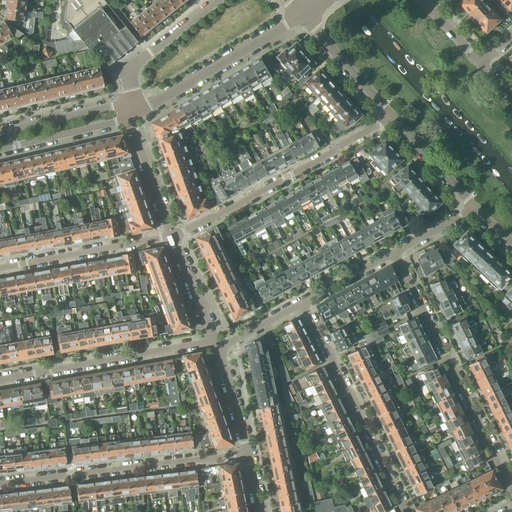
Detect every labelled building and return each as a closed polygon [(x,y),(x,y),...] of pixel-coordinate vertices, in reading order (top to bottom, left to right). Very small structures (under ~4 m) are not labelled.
[(7,0),(7,7),(12,7),(12,8),(13,9),(15,9),(17,9),(25,10),(26,0),(7,0)] [(66,0),(66,5),(61,8),(60,23),(67,32),(66,40),(55,42),(57,51),(58,53),(86,46),(102,66),(103,67),(104,67),(106,66),(108,65),(109,65),(110,64),(111,62),(112,62),(111,61),(116,57),(116,58),(117,57),(122,53),(122,54),(123,53),(127,49),(128,49),(129,48),(128,48),(133,44),(133,45),(134,44),(134,43),(136,41),(131,35),(132,34),(104,0),(66,0)] [(169,0),(168,0),(157,0),(155,1),(160,7),(160,9),(162,10),(163,11),(164,11),(167,15),(168,16),(177,9),(173,4),(172,5),(171,4),(169,2),(169,0)] [(168,0),(169,0),(169,2),(171,4),(172,5),(173,4),(177,9),(185,2),(183,0),(168,0)] [(469,13),(482,1),(481,0),(464,0),(460,4),(464,8),(464,10),(467,13),(469,13)] [(511,7),(511,0),(501,0),(510,10),(511,7)] [(155,1),(147,8),(152,14),(152,16),(153,17),(155,18),(159,22),(167,15),(164,11),(163,11),(162,10),(160,9),(160,7),(155,1)] [(477,23),(491,10),(482,1),(469,13),(472,17),(472,19),(475,22),(477,22),(477,23)] [(495,5),(504,15),(507,12),(499,3),(495,5)] [(12,7),(7,7),(5,19),(6,19),(32,36),(34,17),(42,18),(43,9),(37,8),(37,11),(30,10),(25,10),(17,9),(15,9),(13,9),(12,8),(12,7)] [(152,14),(147,8),(138,15),(143,21),(143,23),(145,24),(146,25),(147,24),(150,28),(159,22),(155,18),(153,17),(152,16),(152,14)] [(486,32),(499,20),(491,10),(477,23),(478,23),(478,25),(481,28),(482,28),(486,32)] [(143,21),(138,15),(129,22),(140,36),(150,28),(147,24),(146,25),(145,24),(143,23),(143,21)] [(4,21),(0,23),(0,33),(0,34),(1,36),(5,44),(23,33),(4,21)] [(48,42),(47,45),(57,51),(55,42),(48,42)] [(294,45),(290,49),(287,51),(285,50),(284,51),(277,57),(281,61),(277,65),(283,72),(304,53),(296,44),(294,45)] [(52,51),(44,47),(41,53),(48,57),(52,51)] [(87,50),(78,53),(80,60),(92,57),(87,50)] [(304,53),(283,72),(289,79),(293,75),(297,79),(314,64),(304,53)] [(256,76),(259,82),(270,75),(260,58),(249,65),(253,72),(255,73),(256,74),(256,76)] [(17,65),(14,59),(6,64),(8,67),(17,65)] [(253,72),(249,65),(239,71),(243,78),(245,79),(246,81),(246,82),(249,88),(259,82),(256,76),(256,74),(255,73),(253,72)] [(82,70),(87,90),(104,86),(99,66),(82,70)] [(313,92),(328,79),(319,69),(309,78),(306,75),(297,84),(300,88),(305,83),(313,92)] [(87,90),(82,70),(71,73),(75,92),(87,90)] [(243,78),(239,71),(229,77),(233,84),(235,85),(236,86),(236,88),(239,93),(249,88),(246,82),(246,81),(245,79),(243,78)] [(71,73),(54,77),(59,96),(75,92),(71,73)] [(19,105),(14,86),(4,89),(2,82),(0,82),(0,78),(1,78),(0,75),(0,99),(2,109),(19,105)] [(59,96),(54,77),(42,80),(47,99),(59,96)] [(233,84),(229,77),(219,83),(223,90),(225,91),(226,92),(226,94),(229,99),(239,93),(236,88),(236,86),(235,85),(233,84)] [(316,106),(321,101),(336,88),(328,79),(313,92),(318,98),(307,108),(312,116),(319,110),(316,106)] [(42,80),(28,83),(33,102),(47,99),(42,80)] [(33,102),(28,83),(14,86),(19,105),(33,102)] [(219,83),(209,88),(213,96),(215,96),(216,98),(216,100),(219,105),(229,99),(226,94),(226,92),(225,91),(223,90),(219,83)] [(213,96),(209,88),(199,94),(203,101),(205,103),(206,104),(206,106),(209,111),(219,105),(216,100),(216,98),(215,96),(213,96)] [(345,97),(336,88),(321,101),(330,111),(345,97)] [(203,101),(199,94),(189,100),(193,107),(195,108),(196,110),(196,112),(199,117),(209,111),(206,106),(206,104),(205,103),(203,101)] [(353,106),(345,97),(330,111),(338,120),(353,106)] [(279,109),(287,104),(284,99),(277,103),(279,109)] [(193,107),(189,100),(179,106),(180,107),(189,123),(199,117),(196,112),(196,110),(195,108),(193,107)] [(353,106),(338,120),(335,123),(342,132),(355,124),(354,122),(355,121),(361,116),(353,106)] [(189,123),(180,107),(179,107),(178,107),(174,109),(174,110),(169,113),(167,113),(164,115),(164,116),(162,117),(166,124),(174,120),(179,129),(189,123)] [(285,117),(291,114),(287,107),(281,110),(285,117)] [(266,124),(275,120),(272,115),(263,120),(266,124)] [(166,124),(162,117),(153,122),(152,125),(156,137),(157,136),(159,141),(181,134),(179,129),(174,120),(166,124)] [(237,123),(241,130),(245,127),(246,127),(244,123),(241,120),(237,123)] [(322,135),(327,130),(328,129),(325,126),(324,126),(320,130),(322,135)] [(317,129),(307,134),(315,149),(319,147),(319,148),(324,145),(324,144),(325,143),(317,129)] [(329,134),(327,130),(322,135),(326,143),(333,139),(331,133),(329,134)] [(185,132),(181,134),(159,141),(163,154),(182,147),(179,140),(182,138),(188,136),(185,132)] [(306,155),(298,139),(291,143),(285,133),(279,136),(282,143),(283,142),(286,140),(288,145),(296,159),(300,157),(300,158),(306,155)] [(307,134),(298,139),(306,155),(312,152),(311,151),(315,149),(307,134)] [(113,137),(112,137),(117,158),(120,169),(121,172),(135,168),(123,138),(121,136),(115,138),(113,137)] [(103,140),(102,140),(107,160),(117,158),(112,137),(110,138),(109,139),(104,140),(103,140)] [(98,142),(93,143),(97,162),(107,160),(102,140),(99,140),(98,142)] [(215,145),(213,141),(205,145),(207,149),(215,145)] [(87,144),(82,146),(87,165),(97,162),(93,143),(91,142),(88,143),(87,144)] [(376,167),(394,151),(386,142),(377,149),(376,148),(369,154),(375,161),(372,163),(376,167)] [(225,148),(222,143),(216,146),(219,151),(225,148)] [(76,147),(72,148),(76,167),(87,165),(82,146),(81,145),(77,146),(76,147)] [(185,146),(182,147),(163,154),(168,167),(186,160),(184,153),(187,152),(187,151),(192,149),(189,145),(186,146),(185,146)] [(296,159),(288,145),(279,150),(287,165),(293,162),(292,161),(296,159)] [(76,167),(72,148),(70,147),(67,148),(66,149),(62,150),(66,170),(76,167)] [(242,151),(248,161),(251,159),(245,148),(242,150),(243,151),(242,151)] [(66,170),(62,150),(60,150),(57,151),(56,152),(51,153),(56,172),(66,170)] [(287,165),(279,150),(269,155),(277,169),(281,167),(281,168),(287,165)] [(248,161),(242,151),(239,153),(241,157),(242,156),(245,162),(248,161)] [(402,160),(394,151),(376,167),(378,168),(380,167),(387,174),(402,160)] [(45,154),(41,155),(45,174),(56,172),(51,153),(50,152),(46,153),(45,154)] [(45,174),(41,155),(39,155),(36,155),(35,157),(31,158),(30,157),(34,177),(45,174)] [(277,169),(269,155),(260,160),(268,176),(274,172),(273,172),(277,169)] [(34,177),(30,157),(29,157),(26,158),(25,159),(20,160),(24,179),(25,184),(29,182),(29,180),(35,179),(34,177)] [(190,159),(186,160),(168,167),(173,180),(191,173),(189,166),(192,165),(192,164),(198,162),(196,157),(190,160),(190,159)] [(10,163),(9,162),(14,182),(15,186),(19,185),(18,181),(24,179),(20,160),(19,159),(16,160),(14,162),(10,163)] [(363,171),(357,159),(350,163),(359,178),(362,184),(369,181),(366,176),(371,172),(369,168),(363,171)] [(260,160),(250,165),(258,180),(262,178),(263,179),(268,176),(260,160)] [(14,182),(9,162),(5,163),(4,164),(0,164),(0,169),(4,184),(14,182)] [(359,178),(350,163),(341,168),(350,183),(359,178)] [(250,165),(241,170),(249,186),(255,183),(255,182),(258,180),(250,165)] [(397,193),(416,175),(408,166),(394,178),(399,183),(393,189),(397,193)] [(341,168),(331,173),(339,187),(345,184),(348,188),(352,186),(350,183),(341,168)] [(234,169),(229,171),(239,190),(243,188),(244,189),(249,186),(241,170),(236,173),(234,169)] [(122,191),(139,184),(136,177),(137,176),(136,172),(134,171),(134,170),(121,174),(116,176),(119,186),(109,190),(111,194),(122,191)] [(195,172),(191,173),(173,180),(178,193),(196,187),(193,179),(197,178),(196,177),(204,175),(202,170),(195,173),(195,172)] [(229,171),(219,176),(230,196),(236,193),(236,192),(239,190),(229,171)] [(339,187),(331,173),(322,178),(329,193),(333,198),(342,193),(339,187)] [(230,196),(219,176),(214,180),(211,174),(207,176),(213,186),(221,201),(225,198),(225,199),(230,196)] [(416,175),(397,193),(400,197),(405,192),(410,197),(424,185),(416,175)] [(322,178),(313,183),(320,198),(326,194),(331,204),(335,202),(333,198),(329,193),(322,178)] [(200,185),(196,187),(178,193),(182,206),(201,200),(198,192),(201,191),(209,188),(207,183),(200,186),(200,185)] [(313,183),(303,188),(311,203),(320,198),(313,183)] [(139,184),(122,191),(124,199),(115,203),(117,207),(144,198),(141,190),(142,189),(141,185),(139,184)] [(410,208),(413,211),(433,194),(424,185),(410,197),(415,203),(410,208)] [(311,203),(303,188),(294,194),(301,208),(311,203)] [(371,199),(377,195),(375,190),(368,196),(371,199)] [(383,192),(377,195),(381,201),(386,198),(383,192)] [(38,196),(40,202),(51,199),(49,194),(38,196)] [(294,194),(284,199),(292,213),(301,208),(294,194)] [(433,194),(413,211),(417,216),(423,210),(427,214),(433,209),(433,210),(441,203),(433,194)] [(206,198),(201,200),(182,206),(186,218),(189,219),(219,202),(215,195),(206,198)] [(144,198),(117,207),(115,207),(117,210),(119,221),(149,211),(146,203),(147,202),(145,198),(144,198)] [(292,213),(284,199),(275,204),(283,218),(292,213)] [(359,204),(356,199),(350,202),(352,207),(359,204)] [(275,204),(266,209),(279,233),(282,238),(284,237),(276,221),(283,218),(275,204)] [(90,207),(90,210),(93,222),(89,223),(92,241),(97,240),(98,239),(101,239),(96,212),(94,206),(90,207)] [(399,206),(392,211),(396,217),(396,219),(404,215),(399,206)] [(408,216),(413,211),(410,208),(405,212),(408,216)] [(279,233),(266,209),(256,214),(264,228),(270,225),(272,229),(273,229),(276,234),(279,233)] [(99,211),(96,212),(101,239),(103,238),(105,239),(110,238),(106,220),(101,221),(99,211)] [(150,211),(149,211),(119,221),(122,236),(156,229),(150,211)] [(92,241),(89,223),(83,224),(81,212),(77,213),(83,242),(86,241),(87,242),(92,241)] [(83,242),(77,213),(72,214),(75,226),(70,227),(74,245),(79,244),(80,243),(83,242)] [(348,218),(346,213),(336,218),(339,222),(348,218)] [(396,219),(396,217),(393,213),(384,218),(392,233),(401,228),(396,219)] [(264,228),(256,214),(247,219),(257,238),(267,233),(264,228)] [(332,218),(330,214),(321,219),(323,223),(332,218)] [(404,216),(397,219),(403,230),(410,226),(404,216)] [(64,245),(59,218),(59,217),(54,217),(57,229),(52,230),(56,248),(61,247),(62,246),(64,245)] [(74,245),(70,227),(66,228),(63,218),(59,218),(64,245),(68,245),(69,246),(74,245)] [(117,218),(106,220),(110,238),(120,236),(117,218)] [(392,233),(384,218),(375,223),(383,238),(392,233)] [(257,238),(247,219),(237,224),(245,239),(252,235),(254,240),(257,238)] [(56,248),(52,230),(47,231),(45,221),(42,222),(47,249),(50,248),(51,249),(56,248)] [(38,251),(35,233),(29,234),(27,222),(23,222),(23,224),(29,252),(32,251),(33,252),(38,251)] [(47,249),(42,222),(37,223),(39,232),(35,233),(38,251),(43,250),(44,249),(47,249)] [(20,255),(16,237),(12,238),(9,223),(4,223),(5,229),(10,255),(14,255),(15,255),(20,255)] [(375,223),(365,228),(373,243),(383,238),(375,223)] [(21,236),(16,237),(20,255),(25,254),(26,252),(29,252),(23,224),(19,225),(21,236)] [(202,250),(219,241),(223,239),(219,231),(225,228),(223,224),(198,237),(197,240),(202,250)] [(245,239),(237,224),(228,229),(242,256),(246,253),(240,241),(245,239)] [(373,243),(365,228),(356,233),(364,248),(373,243)] [(3,239),(0,239),(0,249),(2,258),(7,257),(8,256),(10,255),(5,229),(1,229),(3,239)] [(462,256),(477,241),(467,232),(458,241),(456,239),(450,245),(462,256)] [(356,233),(347,238),(355,253),(364,248),(356,233)] [(355,253),(347,238),(338,243),(346,258),(355,253)] [(273,244),(275,249),(282,245),(279,239),(272,242),(273,244)] [(238,254),(232,240),(227,243),(230,249),(228,249),(232,257),(238,254)] [(224,253),(219,241),(202,250),(208,262),(224,253)] [(477,241),(462,256),(471,265),(485,249),(477,241)] [(338,243),(333,245),(331,242),(327,244),(337,263),(346,258),(338,243)] [(275,249),(273,244),(266,248),(268,253),(275,249)] [(337,263),(327,244),(318,249),(320,253),(328,267),(337,263)] [(143,264),(165,256),(165,254),(164,250),(162,248),(135,253),(137,266),(143,264)] [(445,249),(440,253),(448,265),(452,267),(455,264),(452,262),(455,258),(445,249)] [(485,249),(471,265),(480,273),(495,258),(485,249)] [(433,250),(426,254),(435,270),(445,265),(437,250),(433,252),(433,250)] [(224,253),(208,262),(213,273),(230,264),(224,253)] [(328,267),(320,253),(311,258),(319,272),(328,267)] [(133,254),(123,256),(126,274),(136,272),(133,254)] [(435,270),(426,254),(420,257),(421,259),(417,261),(420,266),(415,269),(420,278),(435,270)] [(126,274),(123,256),(117,257),(117,258),(114,259),(119,284),(123,283),(122,275),(126,274)] [(165,256),(143,264),(143,266),(148,264),(151,273),(169,267),(167,261),(168,260),(167,257),(165,257),(165,256)] [(119,284),(114,259),(111,259),(109,258),(105,259),(108,277),(112,276),(114,285),(119,284)] [(310,278),(301,263),(299,258),(290,263),(292,268),(300,282),(310,278)] [(311,258),(301,263),(310,278),(319,272),(311,258)] [(495,258),(480,273),(489,282),(504,267),(495,258)] [(99,261),(96,262),(100,285),(105,284),(104,278),(108,277),(105,259),(99,260),(99,261)] [(100,285),(96,262),(93,262),(91,262),(87,263),(90,281),(94,280),(96,286),(100,285)] [(81,265),(78,265),(83,292),(87,291),(86,288),(87,287),(86,281),(90,281),(87,263),(81,263),(81,265)] [(230,264),(213,273),(219,285),(235,276),(230,264)] [(73,265),(68,266),(72,283),(77,283),(78,289),(79,293),(83,292),(78,265),(75,266),(73,265)] [(63,268),(60,268),(65,295),(69,294),(67,284),(72,283),(68,266),(63,267),(63,268)] [(169,267),(151,273),(155,284),(173,277),(169,267)] [(388,267),(382,271),(395,295),(403,291),(402,288),(398,290),(394,282),(398,280),(391,268),(388,267)] [(511,274),(504,267),(489,282),(498,291),(511,276),(511,274)] [(55,268),(51,269),(54,287),(58,286),(59,292),(60,292),(61,296),(65,295),(60,268),(57,269),(55,268)] [(292,268),(283,273),(291,287),(300,282),(292,268)] [(456,274),(449,268),(447,269),(451,276),(456,274)] [(45,271),(42,272),(47,299),(51,298),(49,288),(54,287),(51,269),(45,270),(45,271)] [(291,287),(283,273),(281,269),(272,274),(274,278),(282,292),(291,287)] [(382,271),(373,276),(382,291),(387,288),(391,297),(395,295),(382,271)] [(36,290),(33,272),(27,273),(27,275),(23,275),(28,298),(33,297),(31,291),(36,290)] [(47,299),(42,272),(39,272),(37,272),(33,272),(36,290),(40,290),(41,296),(42,296),(43,300),(47,299)] [(28,298),(23,275),(21,276),(20,275),(14,276),(18,294),(22,293),(23,299),(28,298)] [(18,294),(14,276),(9,277),(9,278),(6,279),(11,305),(15,305),(14,295),(18,294)] [(235,276),(219,285),(224,297),(241,289),(247,286),(252,284),(248,277),(243,280),(244,283),(240,285),(235,276)] [(273,297),(265,283),(264,283),(262,278),(256,281),(254,276),(251,277),(256,288),(264,302),(273,297)] [(382,291),(373,276),(365,280),(379,305),(383,302),(378,293),(382,291)] [(147,293),(146,284),(148,284),(146,277),(140,279),(142,294),(147,293)] [(173,277),(155,284),(159,294),(178,288),(176,282),(174,282),(173,277)] [(2,278),(0,278),(0,297),(5,296),(6,303),(6,302),(7,306),(11,305),(6,279),(3,279),(2,278)] [(282,292),(274,278),(265,283),(273,297),(282,292)] [(435,294),(456,284),(454,280),(448,283),(446,278),(431,285),(435,294)] [(379,305),(365,280),(357,285),(365,300),(370,297),(376,307),(379,305)] [(439,302),(454,295),(452,290),(457,287),(456,284),(435,294),(439,302)] [(365,300),(357,285),(349,289),(362,313),(366,311),(362,301),(365,300)] [(181,298),(178,288),(159,294),(162,304),(181,298)] [(241,289),(224,297),(230,308),(246,299),(241,289)] [(349,289),(341,293),(349,308),(354,306),(359,315),(362,313),(349,289)] [(349,308),(341,293),(333,298),(343,317),(347,315),(345,310),(349,308)] [(388,311),(408,302),(404,293),(390,300),(392,305),(383,309),(385,313),(388,311)] [(454,295),(439,302),(443,310),(464,300),(462,296),(456,299),(454,295)] [(250,297),(246,299),(230,308),(234,317),(237,318),(262,304),(260,300),(253,304),(250,297)] [(185,308),(181,298),(162,304),(166,315),(185,308)] [(333,298),(325,302),(332,317),(333,317),(338,315),(340,319),(343,317),(333,298)] [(464,300),(443,310),(447,318),(462,311),(460,306),(465,303),(464,300)] [(332,317),(325,302),(318,306),(317,309),(324,321),(329,318),(332,324),(332,323),(335,329),(339,327),(333,317),(332,317)] [(388,311),(385,313),(379,316),(381,320),(396,313),(398,317),(412,310),(408,302),(388,311)] [(157,306),(154,307),(153,307),(157,313),(158,324),(164,322),(157,306)] [(185,308),(166,315),(169,324),(164,326),(164,327),(188,319),(187,318),(188,317),(187,314),(186,313),(185,312),(186,310),(185,308)] [(488,308),(483,312),(489,325),(491,330),(496,325),(488,308)] [(139,338),(134,310),(134,309),(130,310),(130,315),(126,316),(126,317),(131,340),(139,338)] [(148,337),(145,319),(140,320),(138,309),(136,310),(134,310),(139,338),(148,337)] [(131,340),(126,317),(126,316),(122,317),(121,311),(116,312),(117,317),(122,341),(131,340)] [(151,318),(145,319),(148,337),(159,335),(155,315),(154,313),(150,314),(151,318)] [(454,334),(475,324),(473,320),(468,323),(466,318),(463,320),(461,316),(451,321),(453,324),(451,326),(454,334)] [(114,324),(110,325),(113,343),(122,341),(117,317),(113,318),(114,324)] [(288,334),(303,327),(301,322),(301,321),(300,318),(297,317),(283,325),(288,334)] [(392,340),(419,327),(418,324),(418,323),(417,320),(416,319),(415,318),(399,326),(401,330),(395,333),(395,334),(390,336),(392,340)] [(105,319),(104,320),(100,320),(105,345),(113,343),(110,325),(106,326),(105,319)] [(188,319),(164,327),(159,328),(160,334),(190,329),(192,326),(190,321),(188,320),(188,319)] [(70,351),(66,327),(65,320),(60,321),(62,327),(61,327),(62,334),(58,335),(61,352),(70,351)] [(97,327),(93,328),(96,345),(96,346),(105,345),(100,320),(96,321),(97,327)] [(387,328),(388,327),(385,321),(373,327),(375,330),(376,333),(387,328)] [(96,346),(96,345),(93,328),(89,329),(88,323),(83,324),(87,348),(96,346)] [(36,357),(32,339),(31,333),(27,334),(25,324),(20,325),(21,327),(27,359),(36,357)] [(83,324),(79,325),(80,330),(76,331),(79,349),(87,348),(83,324)] [(334,342),(354,333),(363,328),(361,325),(352,329),(350,324),(330,334),(334,342)] [(476,327),(475,324),(454,334),(458,342),(474,335),(471,330),(476,327)] [(79,349),(76,331),(71,332),(70,326),(66,327),(70,351),(79,349)] [(19,341),(15,342),(18,360),(27,359),(21,327),(17,327),(19,341)] [(39,327),(40,331),(44,356),(53,354),(49,330),(44,331),(43,327),(39,327)] [(303,327),(288,334),(282,337),(284,341),(290,338),(291,342),(307,335),(307,334),(307,333),(306,330),(304,330),(303,327)] [(421,329),(419,327),(392,340),(394,344),(399,342),(405,339),(406,343),(423,334),(423,332),(422,329),(421,329)] [(8,328),(3,329),(9,362),(18,360),(15,342),(11,343),(8,328)] [(382,336),(389,332),(387,328),(376,333),(378,337),(381,335),(382,336)] [(9,362),(3,329),(0,329),(0,333),(1,338),(0,338),(1,345),(0,344),(0,359),(1,363),(9,362)] [(367,342),(378,337),(376,333),(375,330),(364,336),(367,342)] [(32,339),(36,357),(44,356),(40,331),(31,333),(32,339)] [(507,338),(501,331),(497,335),(501,344),(507,338)] [(249,356),(270,353),(277,351),(274,343),(270,336),(268,333),(247,345),(246,347),(248,350),(249,356)] [(358,342),(354,333),(334,342),(338,351),(358,342)] [(423,334),(406,343),(408,347),(403,349),(405,353),(427,342),(426,340),(426,339),(425,336),(424,335),(423,334)] [(307,335),(291,342),(286,345),(288,349),(294,347),(296,351),(312,343),(310,338),(308,338),(307,335)] [(378,337),(367,342),(366,342),(369,347),(383,340),(382,336),(381,335),(378,337)] [(476,339),(474,335),(458,342),(462,350),(483,340),(481,336),(476,339)] [(484,344),(483,340),(462,350),(467,359),(468,358),(482,351),(479,346),(484,344)] [(427,342),(405,353),(400,356),(402,360),(407,358),(413,355),(414,359),(431,350),(431,348),(430,345),(428,345),(427,342)] [(312,343),(296,351),(298,355),(292,358),(294,362),(297,361),(315,352),(314,349),(314,347),(312,343)] [(367,358),(374,355),(371,350),(367,352),(366,350),(365,347),(349,355),(353,365),(356,363),(357,363),(362,361),(361,360),(366,357),(367,358)] [(431,350),(414,359),(416,363),(410,365),(413,370),(426,363),(427,366),(436,361),(434,356),(434,354),(433,351),(431,351),(431,350)] [(482,351),(468,358),(469,360),(470,360),(483,354),(482,353),(482,351)] [(317,356),(315,352),(297,361),(299,364),(302,363),(306,371),(316,366),(315,364),(320,361),(319,360),(320,359),(318,356),(317,356)] [(273,366),(270,353),(249,356),(252,370),(273,366)] [(175,376),(205,365),(203,362),(204,361),(203,357),(201,356),(201,355),(198,354),(172,359),(172,360),(175,376)] [(356,363),(353,365),(357,373),(374,365),(371,361),(376,359),(374,355),(367,358),(366,357),(361,360),(362,361),(357,363),(356,363)] [(473,373),(495,363),(493,359),(487,362),(486,359),(486,358),(485,358),(480,361),(470,366),(473,373)] [(175,376),(172,360),(168,360),(167,360),(161,361),(165,379),(166,384),(167,384),(170,406),(180,404),(176,381),(175,376)] [(165,379),(161,361),(156,361),(156,363),(151,363),(154,380),(165,379)] [(495,363),(473,373),(477,381),(493,374),(491,370),(497,367),(496,366),(499,365),(497,362),(495,363)] [(146,363),(141,364),(144,382),(154,380),(151,363),(147,364),(146,363)] [(291,381),(284,363),(278,365),(282,382),(280,383),(284,393),(286,404),(295,402),(286,383),(291,381)] [(131,367),(134,384),(135,390),(139,389),(138,383),(144,382),(141,364),(136,365),(135,366),(131,367)] [(205,365),(175,376),(176,381),(181,380),(181,381),(190,378),(191,384),(210,377),(208,371),(207,371),(205,365)] [(376,369),(374,365),(357,373),(362,382),(365,380),(366,381),(370,378),(370,377),(375,374),(375,375),(382,372),(380,367),(376,369)] [(397,371),(395,365),(389,368),(392,374),(397,371)] [(275,379),(273,366),(252,370),(254,383),(275,379)] [(425,385),(443,376),(442,372),(443,371),(440,366),(439,367),(439,366),(424,373),(427,379),(423,381),(425,385)] [(134,384),(131,367),(127,368),(126,367),(120,368),(124,386),(134,384)] [(124,386),(120,368),(115,369),(115,370),(110,371),(113,388),(124,386)] [(494,377),(493,374),(477,381),(481,389),(507,376),(511,374),(509,371),(507,372),(505,368),(499,371),(501,374),(494,377)] [(313,385),(329,378),(326,372),(325,373),(323,369),(316,372),(315,371),(304,376),(306,381),(310,379),(313,385)] [(105,371),(100,372),(103,390),(113,388),(110,371),(106,372),(105,371)] [(103,390),(100,372),(95,373),(94,374),(90,375),(94,397),(98,396),(97,391),(103,390)] [(384,376),(382,372),(375,375),(375,374),(370,377),(370,378),(366,381),(365,380),(362,382),(366,391),(382,383),(380,378),(384,376)] [(85,375),(79,376),(83,398),(89,397),(89,398),(94,397),(90,375),(86,375),(85,375)] [(83,398),(79,376),(74,377),(73,378),(69,379),(72,395),(73,400),(83,398)] [(443,376),(425,385),(429,394),(431,393),(449,385),(446,379),(445,380),(443,376)] [(507,376),(481,389),(485,396),(500,389),(499,385),(509,379),(507,376)] [(210,377),(191,384),(193,389),(189,390),(191,397),(213,389),(211,383),(212,382),(210,377)] [(64,378),(59,379),(62,397),(72,395),(69,379),(65,379),(64,378)] [(329,378),(313,385),(318,394),(332,387),(331,384),(331,383),(329,378)] [(62,397),(59,379),(53,381),(52,382),(49,382),(50,389),(47,390),(49,404),(57,403),(56,398),(62,397)] [(278,392),(275,379),(254,383),(257,396),(278,392)] [(297,392),(293,381),(288,385),(292,394),(297,392)] [(384,387),(382,383),(366,391),(370,399),(373,398),(375,398),(379,396),(378,395),(384,392),(384,393),(391,389),(388,385),(384,387)] [(30,385),(34,407),(44,405),(41,384),(36,384),(35,384),(30,385)] [(34,407),(30,385),(20,386),(23,404),(24,409),(34,407)] [(449,385),(431,393),(436,403),(453,395),(451,391),(452,391),(449,385)] [(20,386),(9,388),(12,406),(23,404),(20,386)] [(332,387),(318,394),(322,404),(338,396),(336,392),(335,393),(332,387)] [(12,406),(9,388),(0,390),(0,394),(2,407),(12,406)] [(500,389),(485,396),(488,404),(511,392),(511,389),(511,388),(502,392),(500,389)] [(213,389),(191,397),(193,403),(198,401),(200,407),(217,400),(218,399),(216,395),(215,395),(213,389)] [(393,394),(391,389),(384,393),(384,392),(378,395),(379,396),(375,398),(373,398),(370,399),(374,408),(391,400),(389,396),(393,394)] [(415,390),(411,392),(410,393),(415,402),(420,399),(415,390)] [(281,405),(278,392),(257,396),(260,409),(281,405)] [(511,392),(488,404),(492,411),(508,404),(506,400),(511,396),(511,392)] [(299,394),(294,396),(297,403),(303,401),(299,394)] [(453,395),(436,403),(441,413),(458,404),(456,398),(455,399),(453,395)] [(341,402),(338,396),(322,404),(318,406),(319,408),(321,408),(324,415),(342,406),(340,402),(341,402)] [(217,400),(200,407),(198,407),(201,416),(203,415),(204,419),(203,420),(203,421),(222,414),(223,413),(221,409),(220,408),(217,400)] [(393,404),(391,400),(374,408),(379,417),(382,415),(383,416),(387,413),(387,412),(392,409),(392,410),(399,407),(397,402),(393,404)] [(420,412),(433,404),(432,401),(418,408),(420,412)] [(461,410),(458,404),(441,413),(445,422),(462,414),(460,410),(461,410)] [(511,406),(510,407),(508,404),(492,411),(496,419),(511,410),(511,406)] [(281,405),(260,409),(261,414),(262,414),(264,425),(284,421),(281,405)] [(327,424),(332,422),(347,415),(344,409),(343,409),(342,406),(324,415),(327,421),(326,423),(327,424)] [(382,415),(379,417),(383,426),(399,417),(397,413),(401,411),(399,407),(392,410),(392,409),(387,412),(387,413),(383,416),(382,415)] [(511,410),(496,419),(500,427),(511,420),(511,410)] [(225,421),(222,414),(203,421),(206,429),(207,428),(209,432),(207,433),(207,434),(227,426),(227,425),(226,422),(225,421)] [(462,414),(445,422),(444,422),(447,429),(447,431),(447,433),(450,432),(468,423),(465,417),(464,418),(462,414)] [(347,415),(332,422),(336,432),(351,424),(349,421),(350,420),(347,415)] [(399,417),(383,426),(387,434),(391,433),(392,433),(396,431),(395,430),(401,427),(408,424),(406,420),(401,422),(399,417)] [(56,426),(56,421),(56,418),(46,420),(47,428),(56,426)] [(511,420),(500,427),(503,434),(511,429),(511,420)] [(181,427),(185,450),(187,450),(188,450),(191,450),(192,449),(193,449),(191,432),(190,432),(188,432),(188,426),(186,426),(185,421),(181,421),(181,427)] [(287,437),(284,421),(264,425),(267,441),(287,437)] [(468,423),(450,432),(455,441),(472,432),(470,429),(471,429),(468,423)] [(151,454),(148,429),(147,424),(145,424),(146,427),(143,427),(144,431),(143,431),(144,438),(141,438),(143,456),(147,456),(148,454),(151,454)] [(176,452),(174,434),(170,434),(169,428),(168,424),(164,425),(167,452),(170,452),(172,453),(176,452)] [(354,431),(351,424),(336,432),(341,441),(356,433),(355,431),(354,431)] [(410,428),(408,424),(401,427),(395,430),(396,431),(392,433),(391,433),(387,434),(392,443),(408,435),(406,430),(410,428)] [(167,452),(164,425),(160,425),(161,429),(160,429),(161,435),(157,436),(159,454),(164,454),(165,452),(167,452)] [(227,426),(207,434),(203,435),(200,436),(201,449),(231,445),(233,443),(227,426)] [(424,438),(429,435),(425,426),(421,428),(425,437),(424,437),(424,438)] [(178,433),(174,434),(176,452),(181,451),(182,450),(185,450),(181,427),(177,427),(178,433)] [(143,456),(141,438),(136,439),(136,432),(135,432),(134,428),(130,429),(130,433),(134,456),(137,456),(138,457),(143,456)] [(159,454),(157,436),(156,429),(152,430),(152,428),(148,429),(151,454),(154,454),(155,455),(159,454)] [(511,429),(503,434),(507,442),(511,439),(511,429)] [(126,458),(124,440),(119,441),(119,434),(118,435),(118,431),(113,431),(114,435),(117,458),(120,458),(121,459),(126,458)] [(474,437),(472,432),(455,441),(459,450),(477,441),(475,436),(474,437)] [(127,440),(124,440),(126,458),(130,458),(131,457),(134,456),(130,433),(126,434),(127,440)] [(356,433),(341,441),(345,450),(360,443),(358,439),(359,439),(356,433)] [(117,458),(114,435),(110,436),(111,441),(107,442),(109,460),(113,460),(114,459),(117,458)] [(408,435),(392,443),(396,452),(399,450),(400,450),(404,448),(404,447),(409,444),(410,445),(416,442),(414,437),(410,439),(408,435)] [(106,436),(102,437),(101,436),(98,437),(101,461),(103,460),(104,461),(109,460),(107,442),(106,436)] [(101,461),(98,437),(89,438),(89,439),(90,444),(92,462),(96,462),(97,461),(101,461)] [(291,454),(287,437),(267,441),(271,458),(291,454)] [(80,438),(76,438),(68,439),(69,448),(72,447),(73,451),(71,452),(70,453),(71,464),(74,464),(75,463),(76,464),(79,464),(80,463),(83,462),(80,440),(80,438)] [(92,462),(90,444),(89,439),(80,440),(83,462),(86,462),(87,463),(92,462)] [(438,449),(452,442),(450,439),(437,446),(438,449)] [(68,452),(66,440),(55,441),(55,443),(58,466),(60,466),(61,467),(64,466),(65,465),(70,464),(69,458),(67,457),(66,457),(65,453),(68,452)] [(477,441),(459,450),(464,460),(481,452),(479,448),(480,448),(477,441)] [(418,446),(416,442),(410,445),(409,444),(404,447),(404,448),(400,450),(399,450),(396,452),(400,460),(416,452),(414,448),(418,446)] [(55,443),(51,443),(52,449),(47,450),(50,468),(53,467),(54,466),(58,466),(55,443)] [(360,443),(345,450),(341,452),(343,456),(346,461),(350,460),(365,452),(363,446),(362,446),(360,443)] [(43,444),(38,445),(41,468),(43,468),(44,469),(50,468),(47,450),(43,450),(43,444)] [(41,468),(38,445),(33,445),(34,451),(31,452),(33,470),(36,469),(37,468),(41,468)] [(26,452),(25,446),(21,447),(24,470),(26,470),(27,471),(33,470),(31,452),(26,452)] [(17,448),(13,449),(16,472),(19,471),(20,470),(24,470),(21,447),(17,447),(17,448)] [(445,450),(443,447),(438,449),(443,458),(447,456),(445,450)] [(16,472),(14,454),(12,454),(12,448),(9,449),(9,448),(5,449),(8,472),(9,472),(10,473),(16,472)] [(316,452),(308,456),(308,457),(309,464),(319,459),(316,452)] [(368,457),(365,452),(350,460),(354,469),(369,461),(367,458),(368,457)] [(418,457),(416,452),(400,460),(404,469),(408,468),(409,468),(413,466),(412,464),(418,462),(425,459),(423,454),(418,457)] [(481,452),(464,460),(455,465),(456,468),(467,463),(470,470),(486,462),(486,461),(486,460),(484,455),(483,456),(481,452)] [(294,470),(291,454),(271,458),(274,474),(294,470)] [(326,460),(323,454),(318,456),(321,463),(326,460)] [(452,466),(447,456),(443,458),(448,468),(452,466)] [(427,463),(425,459),(418,462),(412,464),(413,466),(409,468),(408,468),(404,469),(409,478),(425,470),(423,465),(427,463)] [(371,465),(369,461),(354,469),(359,478),(374,470),(372,464),(371,465)] [(220,482),(240,478),(240,477),(241,476),(240,473),(239,472),(238,466),(235,464),(203,468),(204,469),(206,485),(209,485),(212,484),(211,475),(218,474),(219,477),(221,476),(222,481),(220,481),(220,482)] [(206,485),(204,469),(198,470),(200,487),(206,485)] [(187,472),(191,501),(195,501),(194,494),(199,493),(196,470),(195,471),(194,470),(191,470),(190,471),(187,472)] [(297,487),(294,470),(274,474),(278,491),(297,487)] [(377,476),(374,470),(359,478),(363,487),(378,480),(376,476),(377,476)] [(425,470),(409,478),(413,486),(416,485),(417,485),(422,483),(421,482),(426,479),(427,480),(439,474),(438,472),(435,474),(434,471),(427,474),(425,470)] [(440,473),(439,474),(427,480),(426,479),(421,482),(422,483),(417,485),(416,485),(413,486),(417,495),(433,487),(433,485),(431,483),(435,480),(434,477),(441,474),(442,476),(447,474),(446,470),(440,473)] [(191,501),(187,472),(184,472),(183,471),(179,472),(181,490),(185,489),(186,502),(191,501)] [(181,490),(179,472),(174,472),(173,473),(170,474),(173,501),(174,501),(174,503),(178,502),(177,497),(178,496),(177,491),(181,490)] [(488,491),(489,494),(501,489),(492,472),(481,477),(485,486),(486,487),(487,488),(488,491)] [(166,473),(161,474),(164,492),(168,491),(169,498),(170,502),(173,501),(170,474),(167,474),(166,473)] [(164,492),(161,474),(157,474),(156,475),(153,476),(157,499),(161,498),(160,492),(164,492)] [(149,475),(144,476),(147,494),(151,493),(152,503),(157,503),(157,499),(153,476),(150,476),(149,475)] [(147,494),(144,476),(140,476),(139,478),(136,478),(140,508),(141,508),(141,505),(144,505),(144,501),(143,494),(147,494)] [(132,477),(128,478),(130,496),(134,496),(136,509),(140,508),(136,478),(134,478),(132,477)] [(485,486),(481,477),(470,483),(474,491),(476,492),(477,494),(477,496),(479,500),(489,494),(488,491),(487,488),(486,487),(485,486)] [(122,480),(119,480),(122,504),(127,503),(126,497),(130,496),(128,478),(123,479),(122,480)] [(212,484),(209,485),(210,489),(216,488),(216,491),(222,490),(222,491),(224,490),(224,495),(223,495),(223,496),(243,492),(243,491),(244,490),(243,486),(242,486),(240,478),(220,482),(212,484)] [(106,482),(102,482),(105,506),(114,504),(111,480),(106,481),(106,482)] [(122,504),(119,480),(117,480),(116,480),(111,480),(114,504),(122,504)] [(344,485),(341,480),(334,483),(337,488),(344,485)] [(380,483),(378,480),(363,487),(368,496),(384,489),(381,483),(380,483)] [(96,500),(94,482),(90,483),(89,484),(85,484),(89,508),(93,507),(92,501),(96,500)] [(105,506),(102,482),(100,483),(99,482),(94,482),(96,500),(97,507),(101,506),(105,506)] [(470,483),(459,488),(468,505),(479,500),(477,496),(477,494),(476,492),(474,491),(470,483)] [(89,508),(85,484),(83,485),(82,484),(79,484),(78,485),(77,486),(79,502),(83,502),(84,511),(87,511),(89,511),(89,508)] [(63,487),(60,487),(63,511),(68,510),(67,504),(71,503),(69,486),(67,485),(64,486),(63,487)] [(63,511),(60,487),(58,488),(57,487),(52,488),(54,506),(58,505),(59,511),(63,511)] [(301,503),(297,487),(278,491),(281,507),(301,503)] [(47,489),(43,490),(45,511),(50,511),(50,506),(54,506),(52,488),(47,488),(47,489)] [(321,488),(315,490),(317,499),(323,498),(321,488)] [(468,505),(459,488),(449,493),(453,502),(454,505),(455,506),(457,510),(468,505)] [(40,489),(35,490),(37,511),(45,511),(43,490),(41,490),(40,489)] [(384,489),(368,496),(370,501),(359,506),(362,511),(364,510),(369,507),(387,498),(386,495),(387,494),(384,489)] [(37,511),(35,490),(31,490),(30,491),(27,492),(29,511),(37,511)] [(23,491),(18,492),(20,510),(25,510),(24,511),(29,511),(27,492),(24,492),(23,491)] [(20,510),(18,492),(14,492),(13,494),(10,494),(11,511),(16,511),(16,510),(20,510)] [(243,492),(223,496),(223,499),(219,500),(220,505),(224,504),(225,505),(226,504),(227,509),(225,509),(226,510),(246,506),(246,505),(246,504),(246,500),(245,499),(243,492)] [(6,493),(1,494),(3,511),(4,511),(7,511),(11,511),(10,494),(7,494),(6,493)] [(351,493),(343,497),(346,502),(354,498),(351,493)] [(453,502),(449,493),(438,498),(442,507),(442,508),(443,510),(444,511),(453,511),(457,510),(455,506),(454,505),(453,502)] [(332,498),(326,499),(328,511),(331,511),(333,511),(334,511),(333,507),(332,498)] [(389,502),(387,498),(369,507),(371,511),(375,509),(375,511),(383,511),(393,507),(390,501),(389,502)] [(442,507),(438,498),(427,504),(431,511),(444,511),(443,510),(442,508),(442,507)] [(328,511),(326,499),(320,501),(321,511),(328,511)] [(302,508),(301,503),(281,507),(281,511),(306,511),(305,508),(302,508)]
